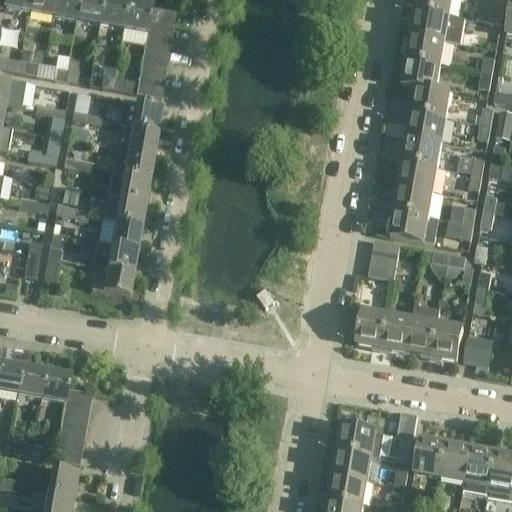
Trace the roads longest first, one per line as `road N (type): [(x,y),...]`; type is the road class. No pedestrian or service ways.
road 1 (residential): [(312,377),(381,0)]
road 2 (residential): [(147,347),(210,0)]
road 3 (residential): [(312,377),(511,412)]
road 4 (residential): [(147,347),(312,377)]
road 5 (residential): [(119,511),(147,347)]
road 6 (residential): [(0,322),(147,347)]
road 7 (residential): [(289,511),(312,377)]
